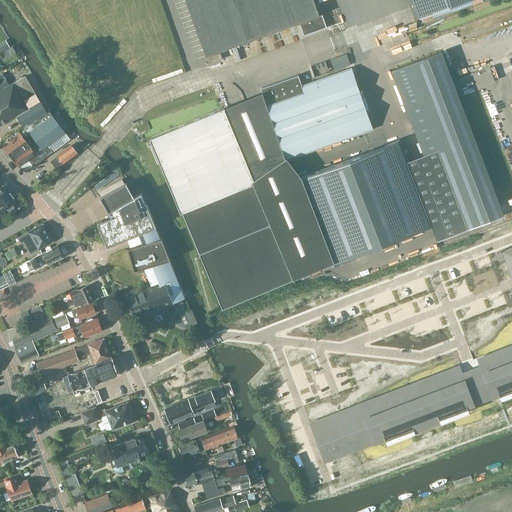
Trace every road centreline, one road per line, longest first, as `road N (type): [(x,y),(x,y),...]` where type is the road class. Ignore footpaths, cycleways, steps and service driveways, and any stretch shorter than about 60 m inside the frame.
road 1 (residential): [(188,511),(98,290),(44,208)]
road 2 (tertiary): [(62,511),(0,348)]
